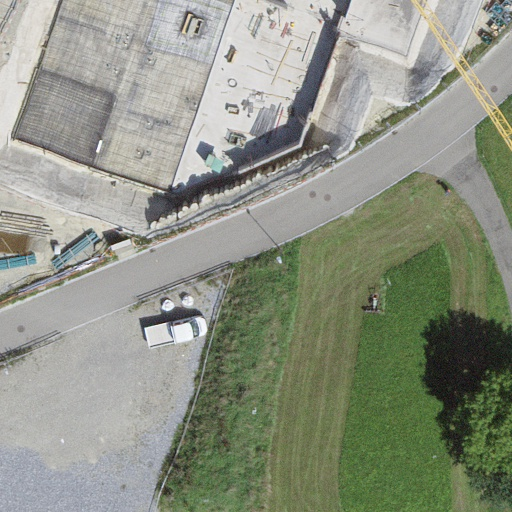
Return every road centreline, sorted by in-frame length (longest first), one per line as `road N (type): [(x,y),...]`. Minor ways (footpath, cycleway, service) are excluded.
road 1 (residential): [(0,336),(332,194),(437,128),(511,59)]
road 2 (track): [(511,263),(474,179),(437,128)]
